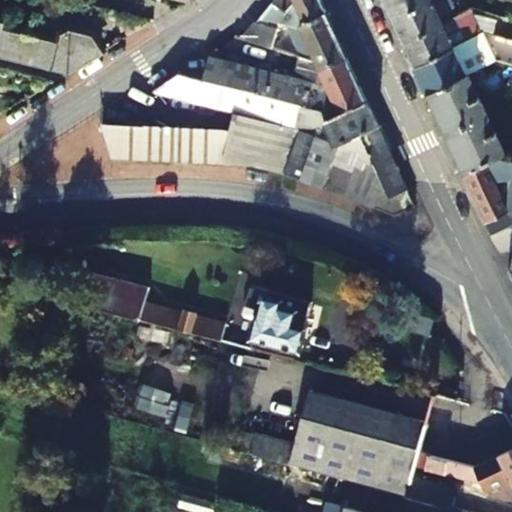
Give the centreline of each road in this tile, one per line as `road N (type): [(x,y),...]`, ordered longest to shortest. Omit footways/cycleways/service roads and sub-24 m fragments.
road 1 (tertiary): [(0,205),(184,197),(283,209),(474,289)]
road 2 (tertiary): [(344,0),(474,289)]
road 3 (tertiary): [(227,0),(0,160)]
